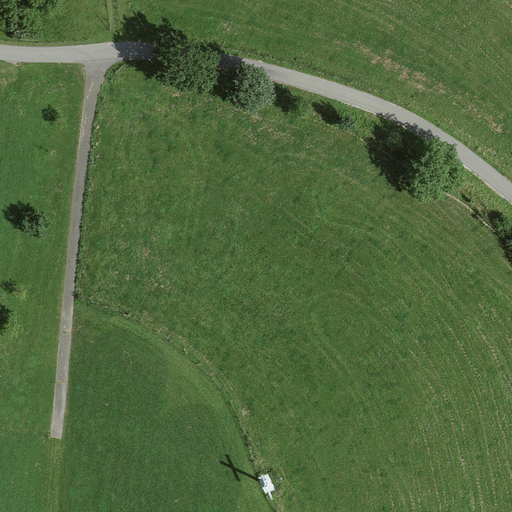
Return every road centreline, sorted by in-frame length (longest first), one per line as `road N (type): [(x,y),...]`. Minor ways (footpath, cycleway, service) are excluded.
road 1 (track): [(511,193),(403,116),(326,87),(223,59),(115,53)]
road 2 (track): [(97,53),(57,438)]
